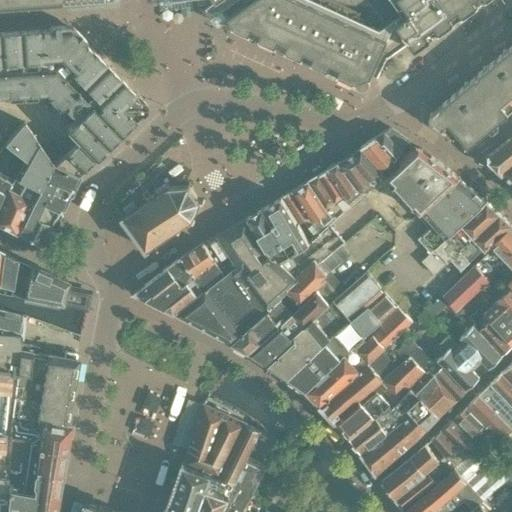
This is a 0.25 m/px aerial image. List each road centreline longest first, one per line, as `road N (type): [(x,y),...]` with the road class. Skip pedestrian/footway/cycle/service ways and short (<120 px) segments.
road 1 (residential): [(511,207),(387,105)]
road 2 (unclassified): [(387,105),(511,14)]
